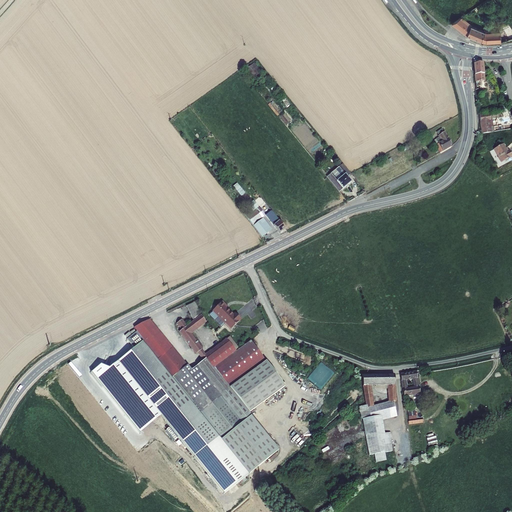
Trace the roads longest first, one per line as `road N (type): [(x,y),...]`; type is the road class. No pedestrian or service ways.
road 1 (residential): [(246,262),(276,327),(368,366),(511,347)]
road 2 (secondary): [(246,262),(62,354),(33,374),(0,422)]
road 3 (secondary): [(468,121),(463,152),(442,183),(346,211),(246,262)]
